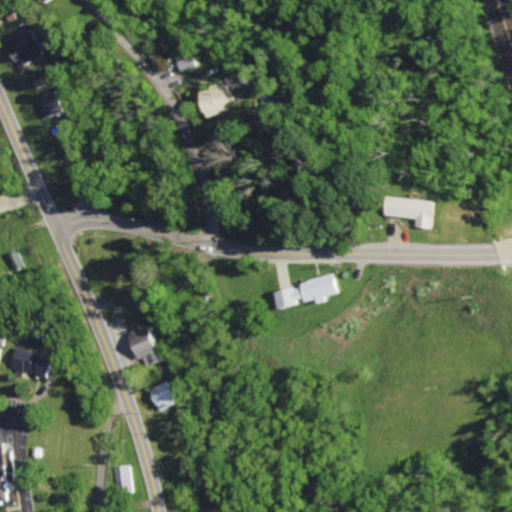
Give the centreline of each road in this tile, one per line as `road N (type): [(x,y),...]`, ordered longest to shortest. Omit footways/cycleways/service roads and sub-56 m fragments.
road 1 (secondary): [(59,223),(111,221),(234,250),(502,258)]
road 2 (primary): [(166,511),(130,392),(59,223)]
road 3 (residential): [(212,246),(215,214),(180,112),(93,0)]
road 4 (primary): [(59,223),(0,96)]
road 5 (residential): [(107,511),(126,382)]
